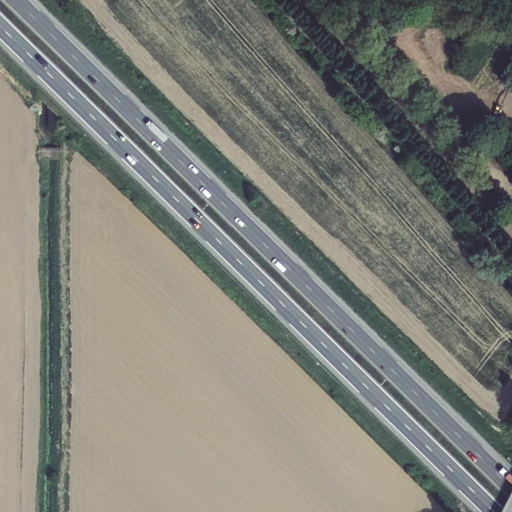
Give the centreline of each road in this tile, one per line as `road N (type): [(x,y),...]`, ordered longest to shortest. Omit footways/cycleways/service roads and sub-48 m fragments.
road 1 (motorway): [(511,488),(15,0)]
road 2 (motorway): [(0,25),(493,511)]
